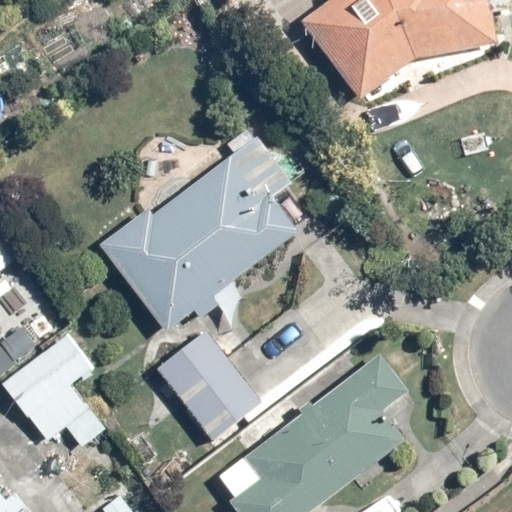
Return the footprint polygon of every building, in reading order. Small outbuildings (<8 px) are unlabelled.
[(511,0),(337,0),(305,21),(360,105),(425,62),(502,49),(496,14),(511,11),(511,0)] [(290,237),(227,156),(107,248),(170,330),(290,237)] [(0,276),(18,263),(0,238),(0,276)] [(0,375),(59,333),(28,291),(0,311),(0,375)] [(263,400),(205,330),(159,369),(216,438),(263,400)] [(96,365),(70,332),(5,382),(49,439),(69,424),(79,438),(102,421),(73,382),(96,365)] [(415,392),(388,352),(216,472),(243,511),(308,511),(404,446),(382,415),(415,392)] [(0,511),(27,511),(30,510),(0,469),(0,511)] [(141,511),(123,489),(102,507),(106,511),(141,511)]
